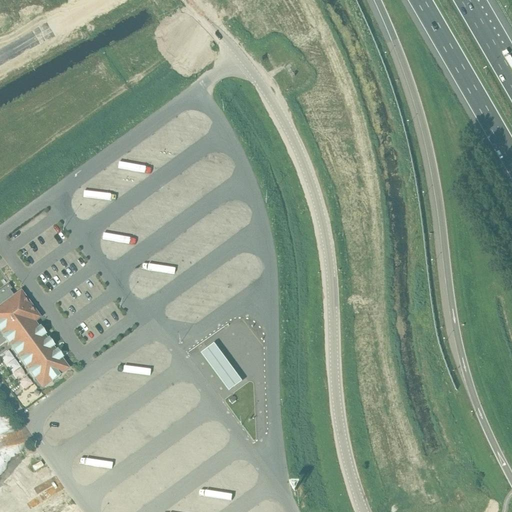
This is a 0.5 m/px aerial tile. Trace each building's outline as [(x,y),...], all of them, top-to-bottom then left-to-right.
[(165,270),(166,264),(138,261),(137,267),(165,270)] [(0,277),(0,287),(10,281),(6,274),(0,277)] [(11,289),(8,286),(0,291),(0,346),(7,342),(8,344),(8,345),(8,346),(10,344),(13,348),(11,350),(12,351),(12,350),(16,356),(17,357),(19,356),(22,360),(20,361),(21,362),(25,368),(25,369),(27,367),(30,371),(28,373),(29,374),(33,379),(33,380),(34,381),(36,379),(42,387),(51,381),(52,383),(53,382),(58,378),(59,378),(60,377),(58,375),(67,369),(61,361),(63,359),(62,358),(62,359),(58,353),(57,352),(55,353),(52,349),(54,348),(54,347),(53,347),(49,341),(49,340),(47,342),(44,338),(46,336),(45,335),(41,330),(41,329),(40,328),(38,330),(33,323),(36,320),(30,313),(31,311),(30,309),(28,310),(18,296),(15,298),(10,291),(12,290),(11,289)] [(215,342),(201,352),(229,390),(243,380),(215,342)] [(167,448),(154,457),(169,479),(183,469),(167,448)] [(203,491),(201,489),(192,496),(194,498),(203,491)]
